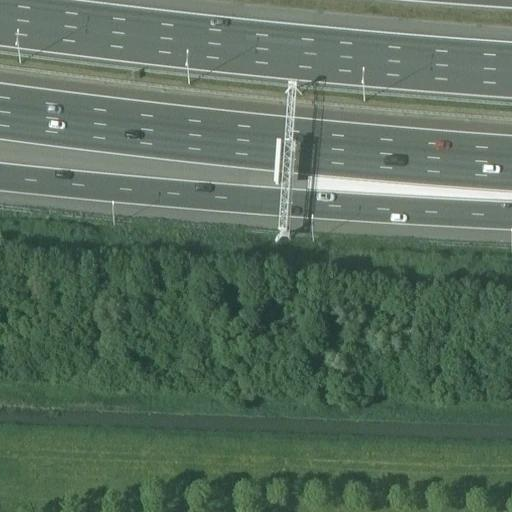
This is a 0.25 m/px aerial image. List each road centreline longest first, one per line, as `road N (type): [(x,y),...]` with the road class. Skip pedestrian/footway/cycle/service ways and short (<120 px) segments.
road 1 (motorway): [(511,72),(220,47),(0,15)]
road 2 (motorway): [(0,108),(112,125),(511,157)]
road 3 (motorway): [(0,179),(310,208),(511,201)]
